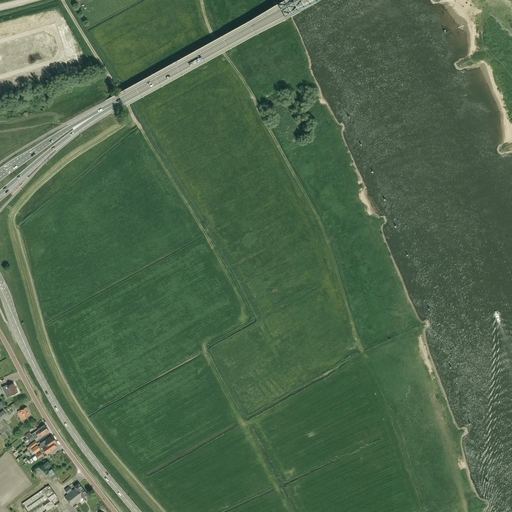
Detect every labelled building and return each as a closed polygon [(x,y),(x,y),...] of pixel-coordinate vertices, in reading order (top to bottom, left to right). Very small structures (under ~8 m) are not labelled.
[(7,397),(18,392),(13,383),(7,386),(7,385),(2,387),(7,397)] [(30,415),(25,407),(20,410),(21,411),(18,413),(22,419),(30,415)] [(36,434),(46,428),(44,424),(37,429),(38,430),(34,432),(35,434),(36,433),(36,434)] [(36,434),(33,436),(35,439),(41,435),(42,436),(49,431),(46,428),(36,434)] [(27,438),(29,440),(33,436),(32,434),(29,436),(31,434),(29,432),(23,437),(25,440),(27,438)] [(41,447),(54,439),(52,435),(39,444),(40,445),(38,446),(37,445),(31,449),(34,454),(40,450),(41,450),(43,449),(41,447)] [(43,449),(46,453),(56,447),(54,445),(56,443),(54,439),(41,447),(43,449)] [(37,443),(35,441),(29,445),(30,446),(27,448),(28,450),(37,443)] [(45,472),(40,466),(36,469),(42,475),(45,472)] [(57,475),(52,469),(47,472),(53,479),(57,475)] [(65,487),(72,483),(70,479),(63,482),(65,487)] [(78,483),(74,487),(75,488),(64,497),(72,506),(82,498),(83,499),(88,495),(78,483)] [(27,511),(45,511),(60,502),(49,485),(22,503),(27,511)]
